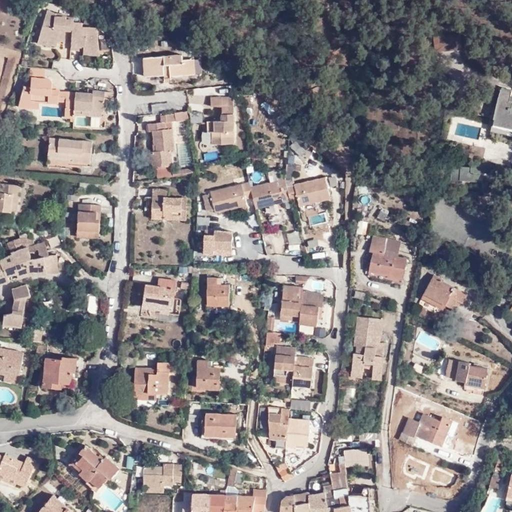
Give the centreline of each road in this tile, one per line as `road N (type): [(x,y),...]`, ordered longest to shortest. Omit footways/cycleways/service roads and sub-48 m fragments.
road 1 (residential): [(113,0),(130,94),(129,184),(104,386),(86,417),(0,428)]
road 2 (track): [(404,315),(385,429),(394,505)]
road 3 (residential): [(511,396),(462,501),(406,500),(393,511)]
